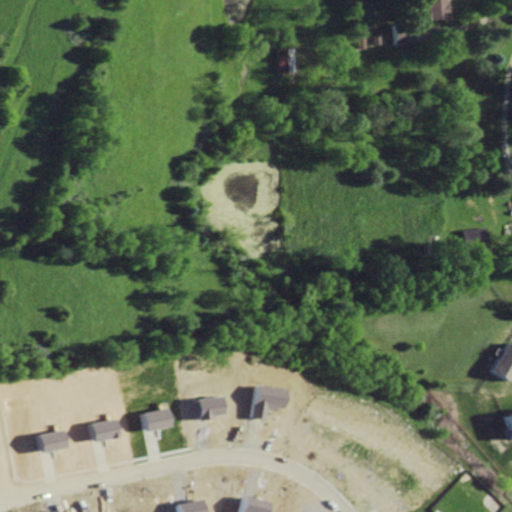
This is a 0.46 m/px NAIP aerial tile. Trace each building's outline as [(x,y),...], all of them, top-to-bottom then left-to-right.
[(424,0),(426,19),(445,17),(443,0),(424,0)] [(411,42),(410,27),(391,28),(391,43),(411,42)] [(362,29),(354,30),(357,48),(365,47),(362,29)] [(294,48),(277,48),(277,72),(295,71),(294,48)] [(486,248),(485,227),(461,229),(463,250),(486,248)] [(511,344),(506,341),(488,371),(506,381),(511,370),(511,344)] [(135,413),(139,430),(164,425),(160,407),(135,413)] [(511,412),(501,417),(510,440),(511,439),(511,412)]
